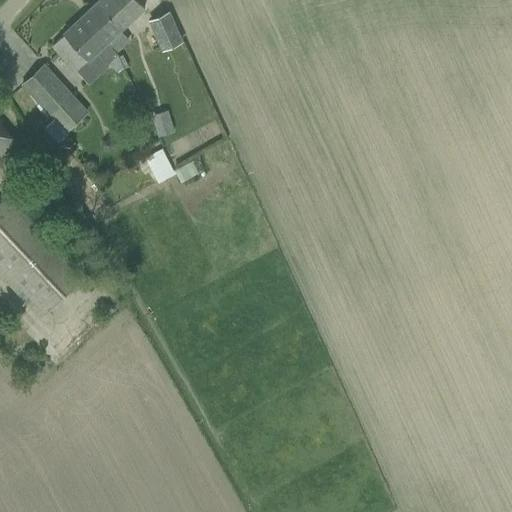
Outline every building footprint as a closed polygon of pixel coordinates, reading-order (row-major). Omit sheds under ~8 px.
[(107,43),(117,53),(130,41),(121,30),(145,8),(138,0),(99,0),(90,10),(115,36),(107,43)] [(53,45),(77,71),(89,60),(90,61),(98,53),(109,64),(118,55),(117,53),(107,43),(115,36),(90,10),(64,34),(65,35),(53,45)] [(148,21),(161,51),(182,42),(169,12),(148,21)] [(24,85),(68,132),(88,113),(45,65),(24,85)] [(0,155),(15,143),(0,124),(0,155)] [(103,141),(101,144),(102,149),(106,151),(110,150),(112,146),(111,142),(108,140),(103,141)] [(159,148),(142,157),(150,172),(154,170),(157,175),(163,172),(160,167),(167,162),(159,148)] [(0,202),(0,273),(40,317),(89,272),(28,205),(33,200),(19,184),(0,202)]
